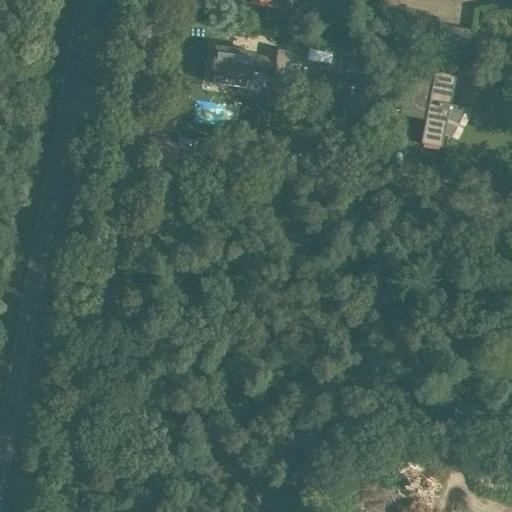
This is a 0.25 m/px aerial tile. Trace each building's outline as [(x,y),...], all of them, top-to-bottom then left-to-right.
[(394,16),(383,14),(379,35),(390,37),(394,16)] [(404,18),(394,16),(390,37),(400,39),(404,18)] [(415,20),(404,18),(400,39),(411,41),(415,20)] [(426,22),(415,20),(411,41),(422,44),(426,22)] [(437,24),(426,22),(422,44),(433,46),(437,24)] [(448,26),(437,24),(433,46),(444,48),(448,26)] [(459,28),(448,26),(444,48),(455,50),(459,28)] [(470,30),(459,28),(455,50),(466,52),(470,30)] [(211,73),(214,74),(212,83),(228,86),(230,76),(249,79),(251,69),(265,72),(264,75),(280,77),(284,52),(269,49),(267,58),(253,56),(253,53),(215,47),(211,73)] [(348,79),(371,83),(375,52),(353,49),(348,79)] [(408,90),(404,112),(425,116),(420,143),(441,147),(448,111),(452,113),(456,106),(451,94),(455,76),(434,72),(432,79),(427,78),(425,78),(422,78),(421,79),(418,80),(416,80),(414,82),(412,84),(410,86),(409,89),(408,90)]
